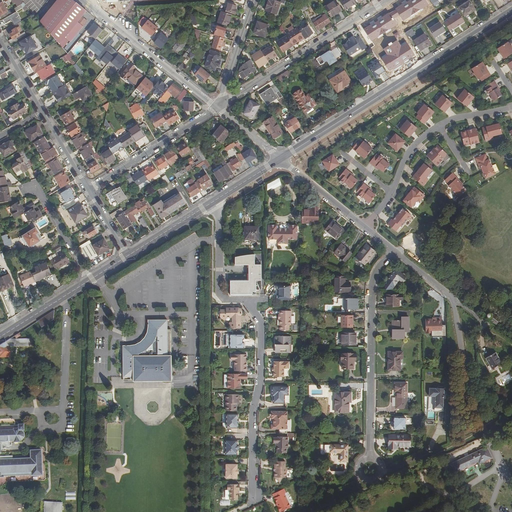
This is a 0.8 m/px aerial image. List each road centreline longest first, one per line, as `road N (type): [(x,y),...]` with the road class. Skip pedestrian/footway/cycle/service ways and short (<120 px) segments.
road 1 (residential): [(252,498),(261,322),(243,299),(219,291),(213,201)]
road 2 (secondary): [(280,159),(511,11)]
road 3 (residential): [(392,250),(372,281),(369,457)]
road 4 (residential): [(387,0),(217,108)]
road 5 (residential): [(81,0),(217,108)]
road 6 (residential): [(511,345),(392,250)]
road 7 (residential): [(379,474),(511,414)]
road 8 (residential): [(95,185),(217,108)]
